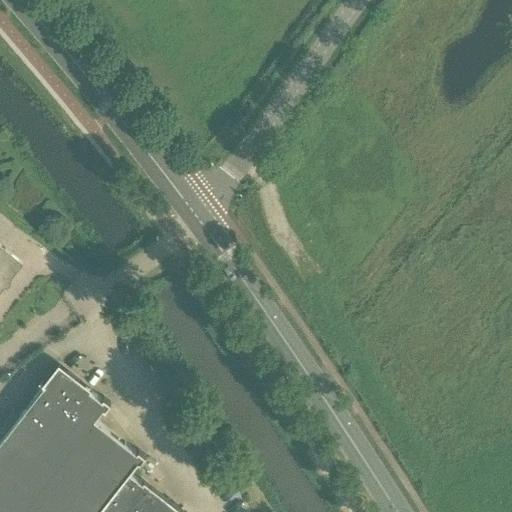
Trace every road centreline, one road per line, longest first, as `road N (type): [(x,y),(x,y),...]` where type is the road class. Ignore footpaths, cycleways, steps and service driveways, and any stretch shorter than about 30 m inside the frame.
road 1 (unclassified): [(395,511),(195,212)]
road 2 (tertiary): [(195,212),(17,0)]
road 3 (tertiary): [(195,212),(354,0)]
